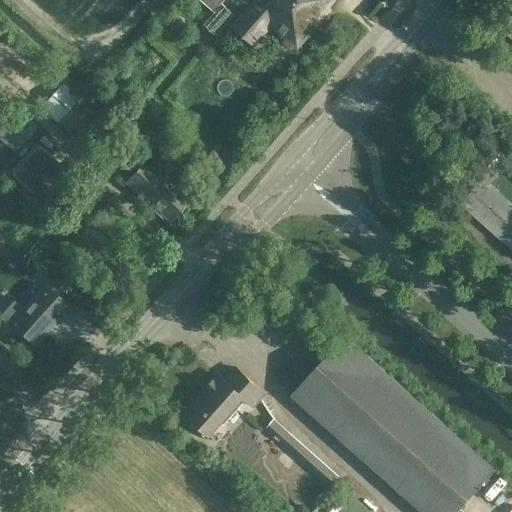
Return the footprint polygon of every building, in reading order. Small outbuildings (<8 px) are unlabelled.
[(239,9),(228,0),(203,0),(215,10),(203,24),(216,35),(239,9)] [(257,0),(252,6),(251,5),(234,25),(253,43),(270,24),(286,38),(284,40),(292,47),(294,45),(297,48),(332,9),(328,6),(333,0),(257,0)] [(63,85),(53,97),(44,107),(59,120),(78,99),(76,97),(63,85)] [(78,99),(59,120),(57,122),(87,149),(108,126),(78,99)] [(0,116),(0,140),(13,152),(36,127),(11,104),(0,116)] [(40,200),(66,170),(36,143),(9,172),(40,200)] [(168,220),(188,197),(145,158),(125,181),(168,220)] [(461,203),(511,248),(511,204),(483,179),(461,203)] [(15,264),(23,255),(11,244),(3,253),(15,264)] [(43,284),(22,307),(9,321),(11,323),(33,343),(67,305),(43,284)] [(9,321),(22,307),(13,299),(0,313),(0,318),(8,325),(11,323),(9,321)] [(423,511),(455,511),(495,468),(345,335),(331,350),(292,394),(423,511)] [(253,405),(265,392),(236,367),(242,373),(231,385),(218,373),(184,411),(217,440),(209,433),(242,396),(253,405)] [(333,484),(340,477),(274,418),(267,426),(333,484)] [(313,511),(304,502),(294,511),(313,511)]
